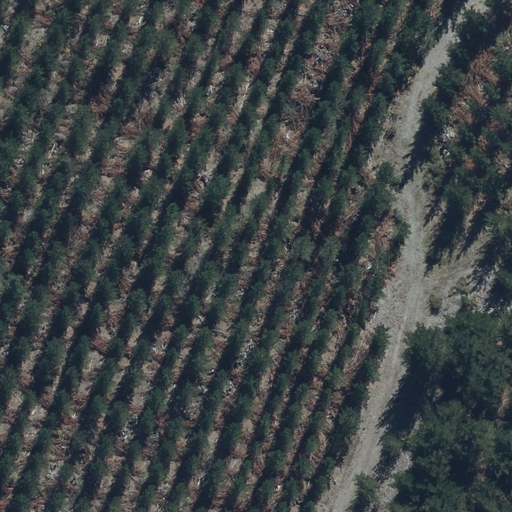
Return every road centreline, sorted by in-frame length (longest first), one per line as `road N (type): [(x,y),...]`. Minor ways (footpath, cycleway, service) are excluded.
road 1 (track): [(511,281),(412,209),(397,352),(334,511)]
road 2 (track): [(412,209),(415,80),(476,0)]
